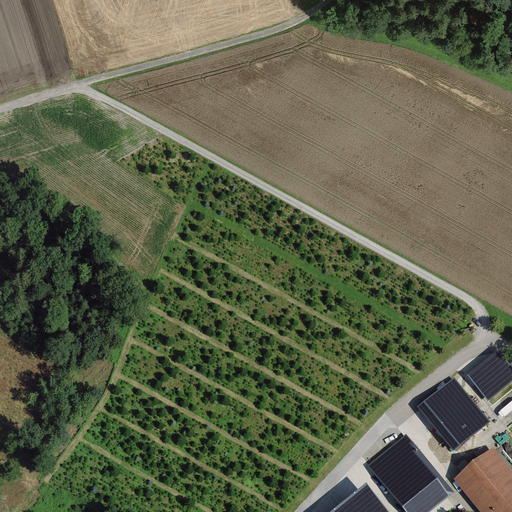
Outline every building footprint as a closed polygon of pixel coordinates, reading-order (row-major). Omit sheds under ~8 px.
[(511,371),(499,356),(471,380),(489,402),(511,383),(511,371)] [(489,423),(453,378),(417,407),(452,452),(489,423)] [(498,450),(509,438),(501,430),(489,442),(498,450)] [(430,511),(452,494),(404,438),(369,467),(407,511),(430,511)] [(511,511),(511,472),(492,449),(455,480),(481,511),(488,511),(489,511),(511,511)] [(384,511),(366,490),(338,511),(384,511)]
